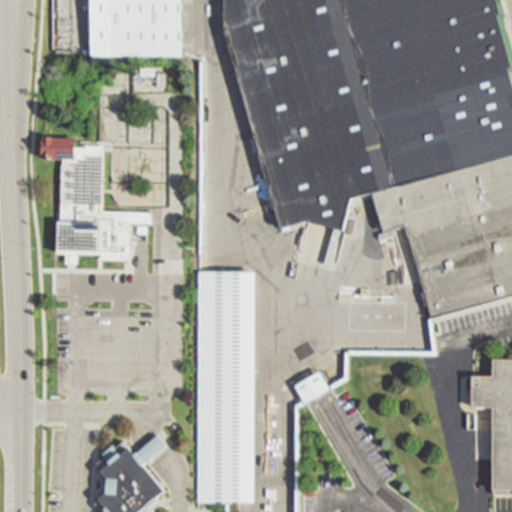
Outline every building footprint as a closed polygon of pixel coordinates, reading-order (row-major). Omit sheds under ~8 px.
[(92,57),(92,53),(92,0),(184,0),(184,54),(184,57),(92,57)] [(352,201),(373,196),(382,233),(404,226),(431,319),(433,319),(511,299),(511,58),(495,0),(223,0),(223,28),(280,230),(307,223),(342,230),(352,201)] [(74,141),(74,144),(74,160),(57,160),(40,160),(40,141),(74,141)] [(105,147),(102,211),(102,225),(58,223),(57,160),(74,160),(74,144),(105,147)] [(132,212),(130,257),(101,256),(102,225),(102,211),(132,212)] [(102,225),(101,256),(57,255),(58,223),(102,225)] [(254,275),(251,504),(224,504),(195,503),(198,274),(254,275)] [(496,494),(511,494),(511,360),(496,360),(496,377),(475,377),(475,407),(496,407),(496,494)] [(318,373),(328,389),(328,391),(317,398),(304,406),(303,404),(293,388),(318,373)] [(160,436),(169,447),(146,466),(168,491),(160,498),(162,501),(150,511),(148,508),(143,511),(103,511),(97,505),(103,500),(102,499),(110,492),(111,480),(104,472),(105,471),(99,464),(107,457),(105,455),(116,446),(118,448),(125,442),(131,449),(132,448),(138,455),(160,436)]
